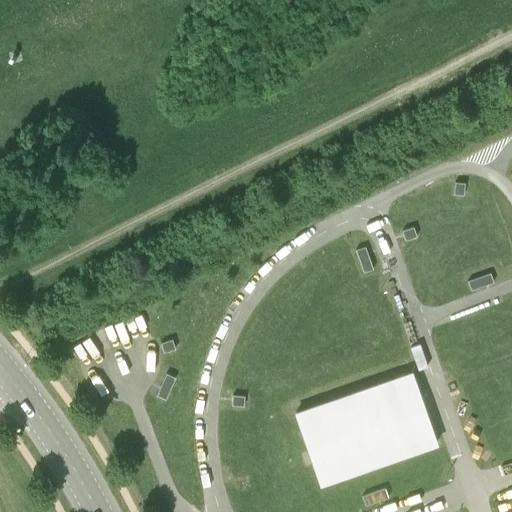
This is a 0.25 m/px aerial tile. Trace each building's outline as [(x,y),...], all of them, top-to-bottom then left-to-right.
[(467,192),(467,178),(456,178),(455,191),(467,192)] [(406,237),(418,234),(415,223),(402,226),(406,237)] [(367,241),(356,244),(364,268),(374,264),(367,241)] [(495,282),(492,271),(468,278),(472,289),(495,282)] [(164,351),(177,348),(175,336),(162,339),(164,351)] [(441,442),(415,367),(296,408),(323,484),(441,442)] [(177,373),(167,369),(157,391),(167,396),(177,373)] [(247,392),(234,392),(234,404),(247,404),(247,392)] [(239,489),(252,487),(250,476),(237,478),(239,489)] [(390,495),(387,485),(363,492),(366,503),(390,495)]
